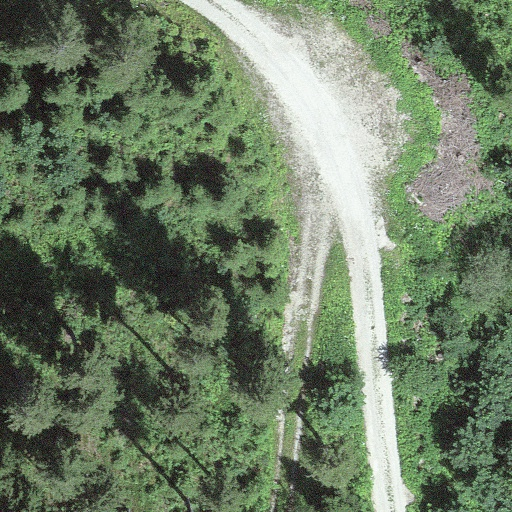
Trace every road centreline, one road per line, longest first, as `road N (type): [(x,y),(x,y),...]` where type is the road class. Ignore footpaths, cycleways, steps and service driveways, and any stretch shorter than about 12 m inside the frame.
road 1 (track): [(397,511),(373,280),(314,74),(252,15),(224,0)]
road 2 (track): [(339,160),(306,265),(280,511)]
